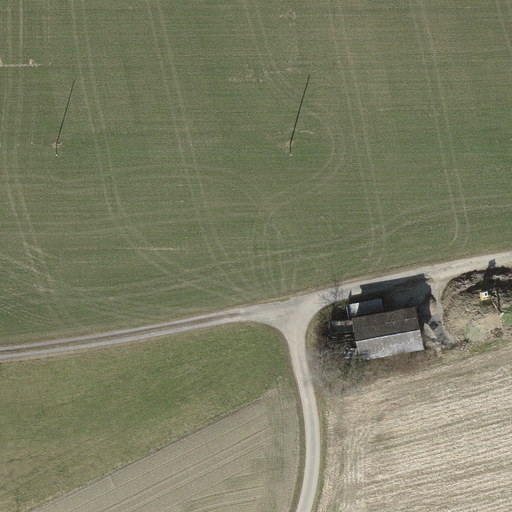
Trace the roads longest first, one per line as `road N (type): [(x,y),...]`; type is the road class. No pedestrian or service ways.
road 1 (track): [(511,261),(288,309),(308,396),(313,487),(305,511)]
road 2 (track): [(288,309),(0,354)]
